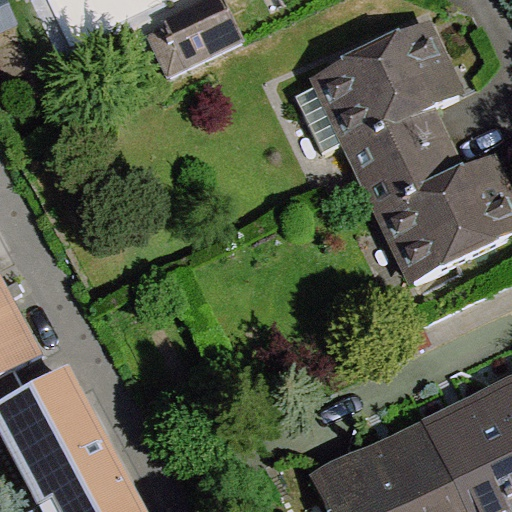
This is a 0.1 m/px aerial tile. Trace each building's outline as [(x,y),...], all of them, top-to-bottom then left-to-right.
[(242,47),(220,0),(163,27),(166,33),(152,40),(171,81),(242,47)] [(432,29),(318,81),(412,286),(511,240),(511,210),(491,165),(464,177),(434,113),(464,100),(432,29)] [(0,297),(0,375),(33,357),(0,297)] [(135,511),(63,379),(0,413),(0,436),(41,511),(135,511)] [(511,511),(511,385),(314,480),(329,511),(511,511)]
